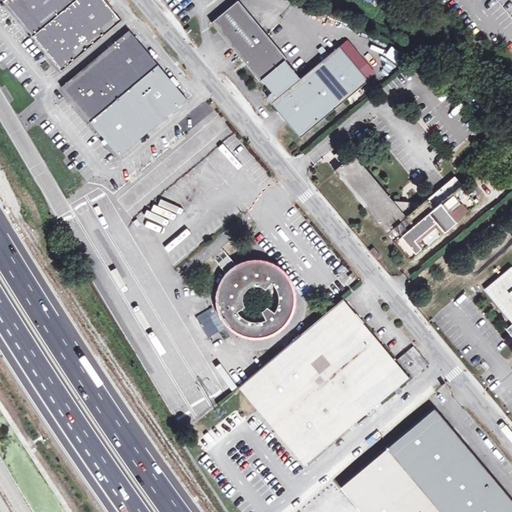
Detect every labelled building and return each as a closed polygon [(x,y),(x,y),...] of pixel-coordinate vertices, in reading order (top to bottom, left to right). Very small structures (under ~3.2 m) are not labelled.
[(122,21),(104,0),(6,0),(5,1),(62,70),(122,21)] [(269,87),(273,92),(278,98),(272,103),(301,138),(369,81),(340,46),(301,78),(286,59),(287,58),(238,0),(212,23),(260,81),(262,79),(269,87)] [(188,99),(130,30),(62,87),(119,156),(188,99)] [(411,262),(478,206),(455,178),(409,216),(409,203),(394,202),(354,155),(334,171),(411,262)] [(376,260),(380,257),(374,249),(369,252),(376,260)] [(213,258),(229,277),(230,275),(233,273),(235,271),(238,269),(223,250),(213,258)] [(224,285),(222,291),(221,297),(221,304),(222,310),(225,317),(229,323),(234,328),(237,330),(244,333),(249,335),(254,336),(260,335),(266,334),(272,332),(278,328),(283,323),(287,317),(291,310),(292,304),(292,298),(291,292),(289,286),(286,280),(282,276),(277,271),(270,267),(261,265),(255,264),(248,265),(244,266),(238,269),(235,271),(233,273),(230,275),(229,277),(226,280),(224,285)] [(511,267),(511,266),(484,289),(511,322),(511,324),(507,330),(511,335),(511,267)] [(304,465),(409,378),(343,300),(239,388),(267,421),(304,465)] [(172,396),(173,416),(210,415),(210,395),(172,396)] [(360,511),(511,511),(511,501),(436,410),(341,488),(360,511)]
